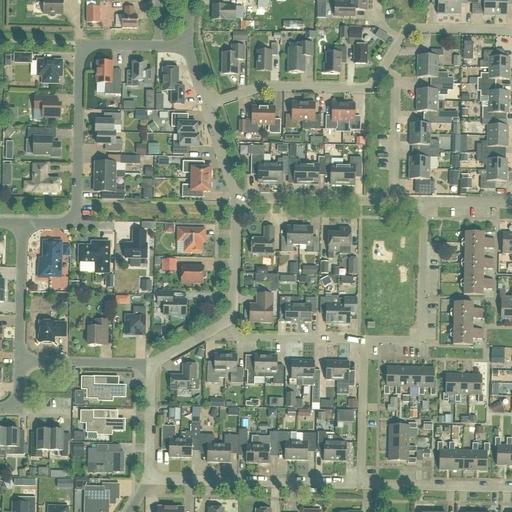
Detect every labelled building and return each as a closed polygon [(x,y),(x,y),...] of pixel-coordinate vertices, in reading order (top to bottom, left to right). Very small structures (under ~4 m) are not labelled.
[(63,15),(63,0),(37,0),(37,4),(43,4),(43,15),(49,15),(49,17),(51,18),(53,18),(54,17),(55,15),(63,15)] [(361,0),(348,0),(349,5),(335,4),(334,16),(355,17),(355,11),(366,11),(367,0),(361,0)] [(449,15),(449,0),(431,0),(432,4),(438,5),(438,15),(449,15)] [(472,5),(472,0),(449,0),(449,15),(461,16),(461,5),(467,5),(467,4),(472,5)] [(495,16),(495,0),(472,0),(472,5),(478,5),(484,5),(483,16),(495,16)] [(511,0),(495,0),(495,16),(507,17),(507,6),(511,6),(511,0)] [(235,21),(235,7),(226,7),(213,7),(213,21),(226,21),(235,21)] [(100,24),(100,8),(86,8),(87,24),(100,24)] [(134,16),(134,8),(125,8),(125,16),(122,16),(122,29),(137,29),(137,16),(134,16)] [(240,22),(240,31),(248,31),(249,22),(240,22)] [(366,65),(367,47),(361,46),(361,28),(349,28),(349,39),(355,39),(354,65),(366,65)] [(239,33),(238,43),(246,43),(247,33),(239,33)] [(464,61),(472,61),(473,43),(464,43),(464,61)] [(277,57),(277,45),(271,44),(271,52),(257,52),(257,72),(271,72),(271,56),(277,57)] [(312,57),(312,44),(298,44),(297,50),(288,50),(288,73),(292,73),(292,74),(296,74),(296,73),(304,73),(304,57),(312,57)] [(244,61),(244,47),(231,47),(231,54),(222,54),(222,75),(237,75),(237,61),(244,61)] [(346,61),(346,48),(333,48),(333,54),(326,54),(326,74),(339,74),(340,60),(346,61)] [(417,67),(438,68),(438,56),(443,57),(443,51),(431,50),(431,56),(417,56),(417,67)] [(489,69),(509,70),(510,59),(500,59),(500,51),(496,51),(496,52),(484,52),(484,63),(480,62),(480,69),(489,69)] [(31,63),(31,55),(15,55),(15,63),(31,63)] [(61,77),(62,62),(38,61),(37,76),(45,77),(45,84),(58,84),(58,77),(61,77)] [(120,95),(120,78),(112,78),(112,63),(97,63),(96,77),(94,78),(96,81),(96,84),(105,84),(105,95),(120,95)] [(145,70),(145,64),(133,63),(133,75),(127,75),(126,87),(133,87),(138,87),(138,81),(144,82),(144,84),(151,85),(151,70),(145,70)] [(438,73),(438,68),(417,67),(417,78),(440,79),(440,85),(453,85),(453,79),(448,79),(448,74),(438,73)] [(178,87),(178,69),(162,69),(162,75),(161,75),(161,82),(162,82),(162,92),(171,92),(171,105),(184,106),(184,87),(178,87)] [(496,80),(509,81),(509,70),(489,69),(489,75),(481,75),(480,80),(478,80),(478,86),(496,87),(496,80)] [(453,92),(453,85),(440,85),(440,91),(417,90),(416,101),(437,102),(437,96),(447,96),(447,91),(453,92)] [(496,92),(496,87),(478,86),(478,92),(480,92),(480,98),(488,98),(488,103),(509,104),(509,93),(496,92)] [(43,111),(43,119),(60,119),(61,105),(56,105),(57,98),(34,97),(34,110),(43,111)] [(437,102),(416,101),(416,112),(437,113),(437,102)] [(123,102),(123,110),(135,110),(135,102),(123,102)] [(303,122),(303,104),(299,104),(299,103),(292,103),(291,118),(285,118),(285,130),(295,130),(297,128),(297,122),(303,122)] [(307,104),(303,104),(303,122),(309,122),(308,128),(310,130),(320,130),(320,118),(314,118),(315,103),(308,103),(307,104)] [(508,115),(509,104),(488,103),(488,108),(482,108),(482,120),(495,121),(495,114),(508,115)] [(337,123),(343,123),(343,105),(339,105),(339,104),(332,104),(331,119),(325,118),(325,130),(335,131),(337,129),(337,123)] [(348,105),(343,105),(343,123),(348,123),(348,129),(350,131),(360,131),(360,119),(354,119),(355,104),(348,104),(348,105)] [(257,132),(257,126),(263,126),(263,108),(259,108),(259,107),(251,107),(251,122),(245,122),(245,134),(255,134),(257,132)] [(263,108),(263,126),(268,126),(268,132),(270,134),(280,134),(280,122),(274,122),(274,107),(267,107),(267,109),(263,108)] [(113,133),(113,126),(120,127),(121,115),(108,114),(107,121),(95,121),(95,133),(97,133),(113,133)] [(196,135),(196,123),(184,123),(184,115),(171,115),(171,128),(178,128),(178,135),(180,135),(196,135)] [(495,126),(495,121),(482,120),(482,126),(487,126),(487,137),(508,138),(508,126),(495,126)] [(151,134),(157,130),(153,124),(147,128),(151,134)] [(430,136),(430,125),(410,124),(410,135),(430,136)] [(11,128),(5,133),(8,137),(14,131),(11,128)] [(60,157),(60,144),(51,144),(52,139),(48,138),(48,129),(28,129),(27,141),(33,141),(33,155),(51,156),(50,157),(60,157)] [(115,133),(113,133),(97,133),(97,145),(109,145),(109,152),(122,153),(122,141),(115,140),(115,133)] [(198,135),(196,135),(180,135),(180,142),(173,142),(173,155),(186,155),(186,147),(198,147),(198,135)] [(423,146),(423,153),(439,153),(439,141),(430,141),(430,136),(410,135),(409,146),(423,146)] [(507,149),(508,138),(487,137),(487,142),(481,142),(481,145),(476,145),(476,154),(494,154),(494,148),(507,149)] [(270,184),(270,164),(264,164),(264,147),(248,147),(248,155),(251,155),(251,176),(258,176),(258,184),(270,184)] [(439,159),(439,153),(423,153),(423,158),(409,158),(409,169),(429,170),(430,158),(439,159)] [(494,160),(494,154),(476,154),(476,162),(480,162),(480,166),(486,166),(486,171),(507,172),(507,161),(494,160)] [(136,165),(136,157),(120,157),(120,165),(136,165)] [(288,173),(288,160),(288,157),(282,157),(282,160),(278,159),(277,164),(270,164),(270,184),(282,184),(282,173),(288,173)] [(324,174),(325,158),(318,158),(318,165),(306,165),(306,185),(318,185),(318,174),(324,174)] [(342,186),(342,166),(331,165),(331,158),(325,158),(324,174),(330,174),(330,185),(342,186)] [(342,166),(342,186),(354,186),(354,178),(361,178),(361,159),(350,158),(350,166),(342,166)] [(158,159),(158,167),(168,167),(168,159),(158,159)] [(306,185),(306,165),(300,165),(300,160),(288,160),(288,173),(294,174),(294,185),(306,185)] [(191,180),(210,181),(210,179),(212,177),(212,173),(210,171),(210,169),(195,168),(195,162),(183,162),(182,174),(191,174),(191,180)] [(3,173),(11,173),(11,163),(3,163),(3,173)] [(94,178),(115,179),(124,179),(125,172),(115,172),(116,164),(94,163),(94,178)] [(33,193),(59,194),(59,180),(48,179),(46,177),(47,165),(33,165),(33,183),(24,183),(24,192),(33,192),(33,193)] [(429,181),(429,170),(409,169),(408,180),(422,180),(422,186),(434,187),(434,181),(429,181)] [(506,183),(507,172),(486,171),(486,177),(481,177),(480,190),(494,191),(495,183),(506,183)] [(115,186),(115,179),(94,178),(94,193),(107,193),(107,200),(124,201),(124,187),(115,186)] [(210,183),(210,181),(191,180),(191,186),(182,186),(182,198),(194,198),(195,192),(210,193),(210,190),(211,189),(211,184),(210,183)] [(468,190),(468,180),(462,180),(460,180),(459,195),(466,196),(466,190),(468,190)] [(144,189),(151,189),(151,181),(142,181),(141,189),(144,189)] [(165,233),(170,233),(173,230),(173,225),(165,224),(165,233)] [(273,254),(274,228),(264,228),(264,239),(251,239),(251,253),(259,253),(259,254),(273,254)] [(299,246),(299,228),(287,228),(287,240),(281,240),(281,253),(291,253),(291,246),(299,246)] [(299,228),(299,246),(305,246),(305,253),(317,254),(317,241),(312,241),(312,228),(299,228)] [(205,240),(205,230),(178,229),(177,240),(184,240),(184,253),(201,253),(201,240),(205,240)] [(339,253),(339,248),(339,229),(339,234),(328,234),(328,252),(328,260),(333,260),(333,252),(339,253)] [(339,248),(345,248),(345,255),(350,255),(350,248),(350,229),(339,229),(339,248)] [(146,244),(146,232),(132,232),(132,244),(125,244),(125,259),(146,260),(147,244),(146,244)] [(465,244),(494,245),(495,240),(484,240),(484,234),(465,233),(465,244)] [(511,234),(503,235),(502,255),(511,256),(511,263),(511,234)] [(60,277),(61,242),(43,242),(43,259),(40,259),(40,265),(38,265),(38,278),(49,279),(49,277),(60,277)] [(108,273),(109,243),(91,243),(91,247),(79,247),(79,264),(96,264),(95,273),(108,273)] [(494,250),(494,245),(465,244),(465,254),(484,255),(484,249),(494,250)] [(484,260),(484,255),(465,254),(465,265),(494,265),(494,260),(484,260)] [(356,276),(357,259),(348,259),(347,275),(356,276)] [(173,272),(174,260),(161,260),(161,272),(173,272)] [(290,264),(290,274),(298,275),(299,264),(290,264)] [(494,270),(494,265),(465,265),(464,275),(483,275),(483,270),(494,270)] [(204,279),(206,278),(206,273),(204,272),(203,272),(203,267),(194,267),(181,266),(181,283),(194,284),(203,284),(203,279),(204,279)] [(302,267),(302,275),(317,276),(317,267),(302,267)] [(483,280),(483,275),(464,275),(464,285),(493,285),(494,281),(483,280)] [(113,289),(113,276),(105,276),(105,289),(113,289)] [(328,278),(321,281),(324,287),(331,284),(328,278)] [(493,290),(493,285),(464,285),(464,296),(483,296),(483,290),(493,290)] [(511,299),(505,299),(505,291),(500,291),(500,299),(501,299),(501,320),(511,320),(511,299)] [(186,316),(186,300),(172,300),(172,293),(157,293),(157,306),(163,306),(163,316),(186,316)] [(271,323),(272,295),(257,295),(257,306),(250,306),(249,323),(271,323)] [(285,311),(285,323),(297,324),(298,306),(298,298),(280,298),(280,311),(285,311)] [(298,306),(297,324),(310,324),(310,311),(316,311),(316,299),(305,299),(305,306),(298,306)] [(337,325),(338,304),(332,304),(332,299),(331,299),(325,299),(320,299),(320,315),(326,315),(325,324),(337,325)] [(338,304),(337,325),(349,325),(349,315),(355,315),(356,299),(345,299),(344,305),(338,304)] [(454,314),(483,315),(483,310),(473,310),(473,304),(454,304),(454,314)] [(145,336),(145,308),(133,308),(133,316),(125,316),(125,336),(145,336)] [(483,320),(483,315),(454,314),(454,325),(472,325),(473,320),(483,320)] [(106,346),(107,321),(96,321),(96,328),(88,328),(88,346),(106,346)] [(66,338),(66,323),(55,323),(55,322),(39,322),(38,343),(54,343),(54,338),(66,338)] [(472,330),(472,325),(454,325),(453,335),(483,335),(483,331),(472,330)] [(483,340),(483,335),(453,335),(453,346),(472,346),(472,340),(483,340)] [(501,365),(501,354),(491,354),(491,364),(501,365)] [(225,379),(225,373),(225,355),(214,355),(214,370),(207,370),(207,384),(219,384),(219,378),(225,379)] [(225,355),(225,373),(231,373),(231,383),(242,384),(243,369),(236,369),(236,355),(225,355)] [(265,378),(265,356),(254,356),(254,371),(247,371),(247,385),(254,385),(254,378),(265,378)] [(265,356),(265,378),(273,378),(273,385),(283,385),(283,371),(276,371),(276,356),(265,356)] [(302,380),(303,361),(291,361),(291,380),(295,380),(295,386),(302,386),(302,380)] [(314,361),(303,361),(302,380),(302,386),(308,387),(312,387),(312,401),(312,404),(319,404),(319,401),(319,385),(320,374),(314,374),(314,361)] [(337,381),(337,362),(326,362),(325,381),(337,381)] [(337,381),(336,387),(354,387),(354,375),(348,375),(349,362),(337,362),(337,381)] [(196,381),(196,366),(183,365),(182,376),(171,376),(170,390),(191,391),(191,380),(196,381)] [(398,388),(398,368),(386,368),(386,387),(384,387),(384,395),(389,395),(389,388),(395,388),(398,388)] [(410,388),(410,368),(398,368),(398,388),(395,388),(395,395),(400,395),(401,388),(410,388)] [(421,388),(422,369),(410,368),(410,388),(419,388),(418,396),(424,396),(424,389),(421,388)] [(421,388),(424,389),(430,389),(430,396),(435,396),(435,388),(433,388),(434,369),(422,369),(421,388)] [(457,395),(458,375),(446,375),(445,394),(443,394),(443,403),(448,403),(448,395),(455,395),(457,395)] [(469,396),(469,376),(458,375),(457,395),(455,395),(454,403),(460,403),(460,395),(469,396)] [(469,376),(469,396),(478,396),(478,403),(483,404),(483,395),(481,395),(481,376),(469,376)] [(106,386),(106,378),(93,378),(82,378),(82,390),(87,390),(87,399),(98,399),(98,401),(112,402),(112,397),(125,398),(125,387),(106,386)] [(294,408),(295,394),(286,394),(285,408),(294,408)] [(396,412),(397,399),(390,399),(390,406),(387,406),(386,412),(396,412)] [(497,404),(489,408),(492,413),(500,409),(497,404)] [(180,421),(180,409),(168,409),(168,421),(180,421)] [(204,409),(204,418),(218,418),(219,410),(204,409)] [(276,411),(267,411),(267,419),(276,419),(276,411)] [(353,423),(353,411),(336,411),(336,423),(353,423)] [(105,420),(105,412),(92,412),(81,412),(81,424),(86,424),(86,433),(97,433),(97,435),(111,435),(111,431),(124,432),(124,421),(105,420)] [(200,440),(200,435),(200,424),(191,424),(190,432),(186,432),(186,434),(180,434),(180,439),(180,459),(191,459),(192,440),(200,440)] [(389,438),(408,438),(409,429),(416,429),(416,424),(408,424),(408,426),(389,426),(389,438)] [(180,439),(174,439),(175,427),(162,427),(162,443),(169,443),(168,459),(180,459),(180,439)] [(6,430),(5,448),(18,448),(18,455),(23,455),(24,443),(18,443),(18,430),(6,430)] [(238,436),(238,449),(246,449),(245,464),(257,465),(257,445),(258,437),(251,437),(251,445),(247,445),(247,430),(238,430),(238,436)] [(49,451),(50,431),(37,431),(37,444),(31,444),(30,458),(42,458),(42,451),(49,451)] [(50,431),(49,451),(62,451),(62,457),(67,458),(68,445),(62,445),(62,431),(50,431)] [(257,445),(257,465),(268,465),(269,452),(277,452),(277,433),(269,433),(269,437),(258,437),(257,445)] [(296,461),(296,442),(291,442),(291,433),(277,433),(277,452),(277,448),(284,448),(284,461),(296,461)] [(334,462),(335,437),(334,437),(334,436),(325,436),(325,433),(317,433),(317,449),(323,449),(323,462),(334,462)] [(296,442),(296,461),(307,462),(307,449),(315,449),(315,434),(302,434),(301,442),(296,442)] [(218,464),(219,444),(213,444),(214,435),(200,435),(200,440),(199,450),(207,450),(207,463),(218,464)] [(238,450),(238,449),(238,436),(224,436),(224,444),(219,444),(218,464),(230,464),(230,450),(238,450)] [(335,437),(334,462),(346,463),(346,443),(340,443),(340,437),(335,437)] [(408,447),(408,438),(389,438),(388,449),(408,450),(408,452),(416,453),(416,447),(408,447)] [(509,447),(506,446),(500,446),(500,439),(495,439),(495,447),(497,447),(496,466),(508,466),(509,447)] [(451,451),(449,451),(442,451),(442,443),(437,443),(437,451),(439,451),(439,471),(451,471),(451,451)] [(462,471),(463,451),(454,451),(454,444),(449,443),(449,451),(451,451),(451,471),(462,471)] [(474,452),(477,452),(477,444),(472,444),(472,452),(463,451),(462,471),(474,471),(474,452)] [(474,452),(474,471),(486,472),(486,453),(489,453),(489,444),(484,444),(484,452),(477,452),(474,452)] [(108,453),(109,446),(97,446),(96,450),(88,450),(88,464),(103,464),(103,467),(96,467),(96,474),(112,474),(112,473),(123,473),(123,453),(108,453)] [(408,459),(408,452),(408,450),(388,449),(388,461),(407,462),(407,464),(416,464),(416,459),(408,459)] [(118,499),(119,485),(103,485),(103,488),(85,488),(84,511),(108,511),(108,505),(115,505),(115,499),(118,499)] [(35,511),(35,498),(20,498),(20,503),(12,503),(11,511),(27,511),(28,511),(35,511)]
